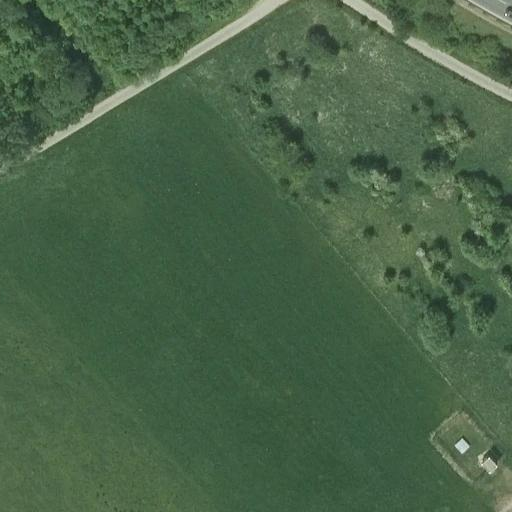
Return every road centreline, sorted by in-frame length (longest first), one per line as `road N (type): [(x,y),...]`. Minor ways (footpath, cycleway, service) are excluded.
road 1 (track): [(0,171),(277,0)]
road 2 (track): [(350,0),(511,91)]
